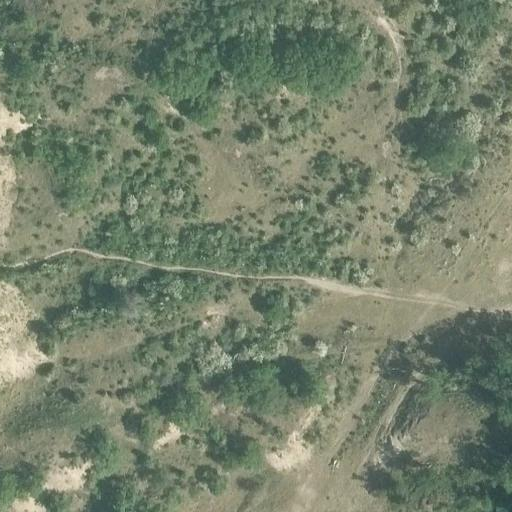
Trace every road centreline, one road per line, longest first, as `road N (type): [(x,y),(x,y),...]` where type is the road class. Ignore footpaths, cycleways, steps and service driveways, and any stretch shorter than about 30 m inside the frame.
road 1 (unknown): [(480,322),(448,298),(71,254),(0,265)]
road 2 (unknown): [(511,311),(440,331),(308,511)]
